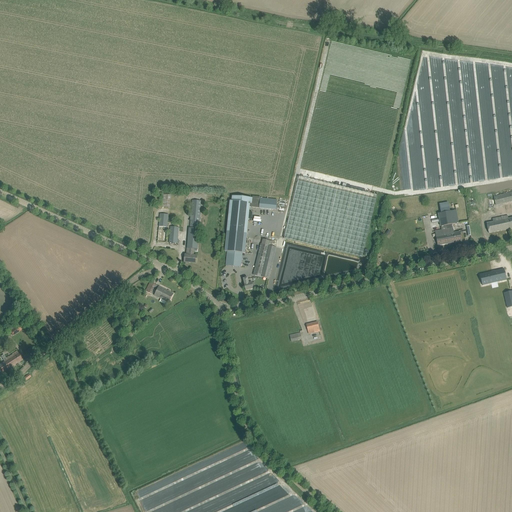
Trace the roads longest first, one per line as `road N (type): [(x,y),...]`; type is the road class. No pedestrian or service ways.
road 1 (track): [(184,0),(511,54)]
road 2 (unclassified): [(224,306),(511,245)]
road 3 (unclassified): [(330,511),(249,434),(220,319),(224,306)]
road 4 (unclassified): [(0,386),(161,264)]
road 5 (unclassified): [(161,264),(0,192)]
